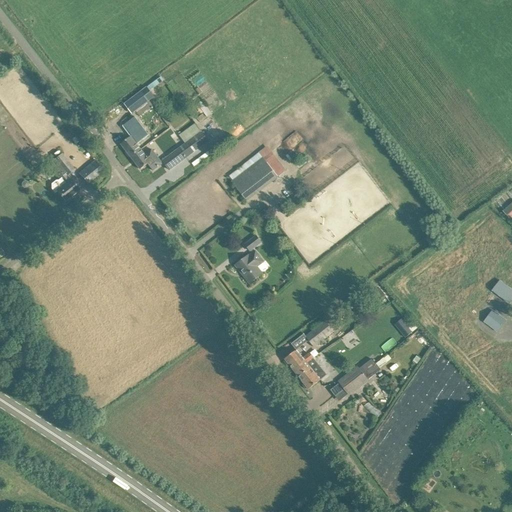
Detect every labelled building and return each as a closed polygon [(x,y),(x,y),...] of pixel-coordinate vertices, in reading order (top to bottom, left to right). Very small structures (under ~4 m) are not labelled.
[(161,76),(148,86),(151,90),(164,80),(161,76)] [(132,113),(149,101),(155,96),(147,86),(124,103),(132,113)] [(125,152),(129,157),(131,157),(141,149),(137,144),(149,135),(135,116),(122,126),(130,137),(121,144),(126,151),(125,152)] [(161,160),(169,170),(208,139),(195,124),(178,137),(183,143),(161,160)] [(152,149),(145,154),(141,149),(131,157),(141,169),(148,164),(153,171),(162,164),(152,149)] [(263,158),(232,182),(246,201),(278,177),(286,171),(271,152),(263,158)] [(55,193),(57,191),(65,201),(67,200),(68,201),(69,201),(72,199),(72,197),(71,197),(79,190),(71,179),(70,179),(67,175),(74,169),(62,154),(49,165),(60,179),(58,180),(56,180),(51,184),(51,188),(55,193)] [(104,171),(95,160),(79,173),(88,183),(104,171)] [(511,203),(503,211),(507,216),(511,211),(511,203)] [(261,242),(256,236),(245,244),(250,251),(251,250),(253,253),(249,256),(248,255),(235,265),(250,284),(263,274),(262,273),(261,274),(256,268),(264,262),(255,251),(253,248),(261,242)] [(491,290),(509,304),(511,299),(511,289),(503,283),(499,280),(496,284),(491,290)] [(498,332),(507,320),(492,309),(483,321),(498,332)] [(314,347),(334,331),(332,329),(337,325),(331,317),(326,322),(325,321),(305,336),(314,347)] [(402,320),(401,318),(400,319),(394,324),(405,338),(412,332),(402,320)] [(342,338),(350,350),(361,342),(353,330),(342,338)] [(314,358),(313,357),(310,353),(303,358),(297,350),(285,359),(286,360),(284,362),(288,367),(290,366),(294,370),(305,361),(307,363),(314,358)] [(306,389),(308,388),(309,389),(320,380),(318,377),(324,372),(314,358),(307,363),(305,361),(294,370),(304,383),(303,385),(306,389)] [(339,382),(344,388),(375,364),(371,359),(359,369),(358,368),(339,382)] [(393,372),(402,364),(399,360),(390,368),(393,372)] [(373,373),(380,368),(376,363),(375,364),(344,388),(349,394),(374,375),(373,373)] [(383,401),(390,390),(382,385),(376,397),(383,401)] [(396,386),(391,391),(395,395),(400,390),(396,386)] [(260,511),(262,511),(286,496),(279,486),(255,503),(260,511)]
